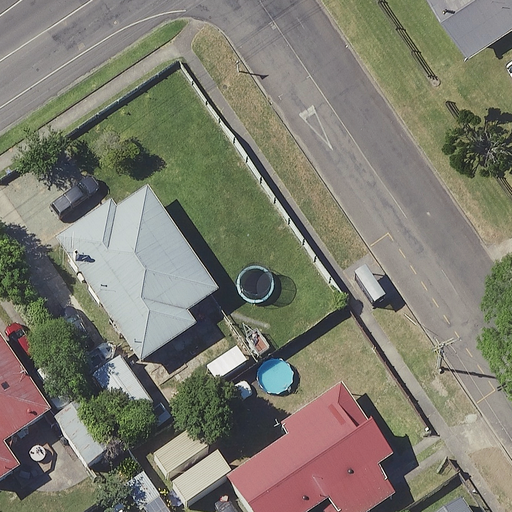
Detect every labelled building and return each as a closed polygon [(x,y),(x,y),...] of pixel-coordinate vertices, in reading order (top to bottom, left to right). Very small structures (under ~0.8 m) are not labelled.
[(511,9),(511,0),(433,0),(462,43),(511,9)] [(204,291),(133,184),(48,241),(128,362),(183,326),(173,311),(204,291)] [(0,435),(35,414),(0,356),(0,472),(8,467),(0,453),(0,435)] [(147,401),(118,359),(86,381),(115,423),(147,401)] [(376,454),(328,387),(275,425),(281,433),(213,481),(235,511),(292,511),(310,499),(319,511),(353,511),(381,492),(361,465),(376,454)] [(109,442),(73,393),(39,419),(75,467),(109,442)] [(130,460),(107,477),(132,510),(155,493),(130,460)] [(463,511),(454,493),(417,511),(463,511)]
